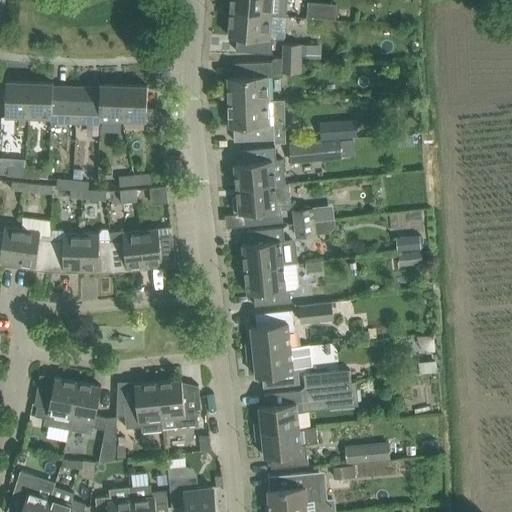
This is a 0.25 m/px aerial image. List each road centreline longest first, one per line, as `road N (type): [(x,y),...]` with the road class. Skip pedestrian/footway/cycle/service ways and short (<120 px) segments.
road 1 (residential): [(211,292),(190,93),(196,0)]
road 2 (residential): [(218,355),(99,367),(21,353)]
road 3 (residential): [(211,292),(20,306)]
road 4 (residential): [(236,511),(218,355)]
